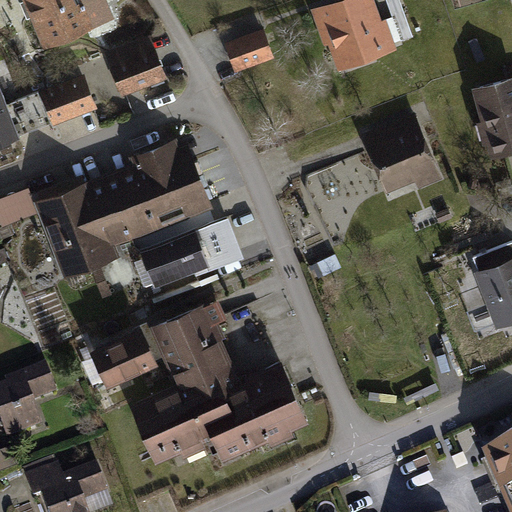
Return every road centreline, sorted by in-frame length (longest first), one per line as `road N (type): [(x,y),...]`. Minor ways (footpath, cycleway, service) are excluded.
road 1 (residential): [(361,451),(237,130),(158,0)]
road 2 (residential): [(361,451),(511,379)]
road 3 (residential): [(223,511),(361,451)]
